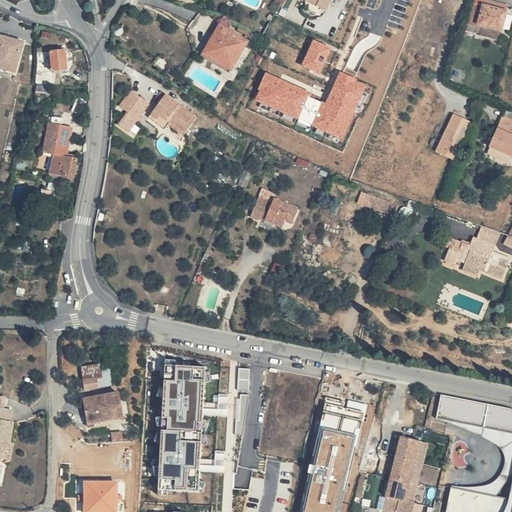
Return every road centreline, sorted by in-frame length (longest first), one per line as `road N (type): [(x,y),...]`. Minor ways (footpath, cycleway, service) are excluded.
road 1 (residential): [(511,396),(110,314)]
road 2 (residential): [(94,299),(81,257),(100,120),(93,40)]
road 3 (residential): [(54,323),(45,511)]
